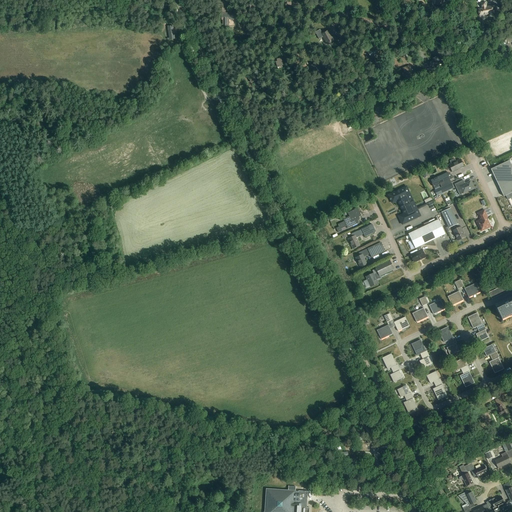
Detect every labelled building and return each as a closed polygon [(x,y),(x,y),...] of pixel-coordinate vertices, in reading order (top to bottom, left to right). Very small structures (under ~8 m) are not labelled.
[(436,0),(436,1),(435,1),(434,5),(438,5),(438,6),(438,7),(439,7),(439,8),(440,8),(441,8),(442,7),(442,6),(443,2),(444,2),(444,0),(436,0)] [(487,7),(486,2),(480,3),(481,9),(478,10),(479,15),(484,15),(484,16),(490,14),(494,14),(492,6),(487,7)] [(226,14),(226,8),(222,8),(222,14),(222,20),(224,20),(224,27),(229,27),(229,19),(236,19),(235,13),(226,14)] [(334,41),(328,31),(322,34),(320,30),(315,33),(319,40),(323,38),(326,45),(328,44),(329,45),(330,45),(332,44),(333,43),(332,42),(334,41)] [(379,56),(377,54),(378,54),(374,48),(368,53),(372,58),(375,55),(377,57),(379,56)] [(434,60),(428,63),(431,68),(442,64),(439,57),(433,59),(434,60)] [(314,76),(322,73),(317,63),(310,66),(314,76)] [(403,68),(406,77),(414,75),(410,65),(403,68)] [(254,76),(256,75),(255,74),(253,74),(253,72),(248,75),(252,83),(257,81),(254,76)] [(450,161),(451,164),(449,165),(452,172),(458,170),(458,169),(464,167),(460,160),(456,162),(455,159),(450,161)] [(511,166),(509,161),(497,166),(491,169),(504,197),(511,192),(511,166)] [(440,184),(450,180),(447,173),(430,181),(434,187),(440,184)] [(470,191),(474,189),(472,184),(472,185),(470,182),(465,184),(463,180),(455,185),(460,195),(469,191),(470,191)] [(439,189),(442,194),(454,188),(452,183),(439,189)] [(403,225),(421,216),(407,187),(389,195),(392,203),(398,201),(404,214),(399,217),(403,225)] [(440,210),(442,213),(449,228),(458,224),(450,206),(440,210)] [(343,220),(344,221),(338,224),(339,227),(337,228),(339,233),(342,231),(341,229),(347,226),(348,229),(359,223),(358,220),(359,220),(359,219),(359,218),(362,216),(358,208),(348,213),(350,217),(343,220)] [(484,210),(478,213),(481,220),(477,222),(481,231),(490,227),(486,218),(487,217),(484,210)] [(416,248),(420,246),(445,234),(438,220),(409,234),(416,248)] [(365,237),(376,232),(372,224),(362,229),(352,234),(353,237),(349,239),(353,249),(360,246),(356,238),(364,234),(365,237)] [(458,241),(465,237),(462,232),(463,232),(461,227),(453,231),(458,241)] [(364,257),(370,254),(372,258),(385,251),(381,242),(368,249),(359,253),(360,256),(356,258),(361,267),(367,264),(364,257)] [(422,250),(420,246),(416,248),(418,252),(411,255),(415,262),(426,257),(422,250)] [(380,276),(394,269),(390,260),(375,267),(378,273),(375,275),(374,273),(366,277),(371,287),(379,283),(377,279),(381,278),(380,276)] [(469,298),(480,292),(476,283),(465,289),(469,298)] [(452,306),(464,300),(459,291),(448,297),(452,306)] [(434,314),(445,309),(441,300),(430,306),(434,314)] [(511,301),(497,309),(502,320),(511,315),(511,301)] [(417,323),(428,317),(424,308),(413,314),(417,323)] [(478,330),(485,327),(484,324),(483,324),(477,313),(468,317),(474,329),(477,327),(478,330)] [(399,331),(410,326),(406,317),(394,322),(399,331)] [(382,339),(393,334),(388,325),(377,330),(382,339)] [(449,344),(456,341),(454,338),(453,338),(448,327),(439,331),(445,342),(448,341),(449,344)] [(485,327),(478,330),(480,333),(476,334),(480,342),(489,337),(485,330),(486,329),(485,327)] [(422,357),(429,353),(427,351),(426,351),(421,340),(412,344),(417,355),(421,354),(422,357)] [(456,341),(449,344),(450,346),(447,348),(451,356),(460,351),(456,344),(457,343),(456,341)] [(492,358),(499,355),(497,352),(496,352),(492,345),(483,349),(487,357),(490,355),(492,358)] [(429,353),(422,357),(423,359),(420,361),(424,369),(433,364),(429,357),(430,356),(429,353)] [(393,371),(399,367),(398,364),(397,365),(392,354),(383,358),(388,369),(391,368),(393,371)] [(499,355),(492,358),(493,360),(490,362),(495,373),(504,369),(499,358),(500,357),(499,355)] [(463,372),(469,369),(468,366),(467,366),(463,359),(454,363),(458,370),(461,369),(463,372)] [(399,367),(393,371),(394,373),(391,375),(394,383),(403,378),(400,371),(401,370),(399,367)] [(469,369),(463,372),(464,374),(460,376),(466,387),(475,383),(469,372),(470,371),(469,369)] [(435,385),(442,381),(441,379),(440,379),(436,371),(427,376),(431,383),(434,382),(435,385)] [(442,381),(435,385),(437,387),(433,389),(438,400),(447,396),(442,385),(443,384),(442,381)] [(406,398),(413,395),(411,392),(410,393),(407,385),(398,390),(401,397),(405,396),(406,398)] [(413,395),(406,398),(407,401),(404,403),(409,414),(418,410),(413,399),(414,398),(413,395)] [(506,416),(509,414),(506,409),(503,411),(501,406),(503,405),(499,398),(495,400),(498,407),(496,408),(500,416),(505,413),(506,416)] [(350,412),(346,414),(351,424),(355,422),(350,412)] [(331,416),(322,421),(328,433),(337,429),(331,416)] [(337,416),(334,418),(338,428),(342,426),(337,416)] [(322,421),(314,425),(320,437),(328,433),(322,421)] [(314,425),(306,429),(311,441),(320,437),(314,425)] [(358,431),(354,433),(360,443),(363,441),(358,431)] [(325,439),(317,443),(322,454),(331,450),(325,439)] [(317,443),(308,446),(314,458),(322,454),(317,443)] [(511,457),(511,456),(509,451),(506,453),(506,452),(501,454),(502,457),(494,461),(498,469),(511,463),(509,459),(511,457)] [(464,473),(466,472),(466,473),(470,471),(467,465),(464,467),(463,465),(459,467),(461,473),(463,472),(464,473)] [(478,477),(487,472),(484,466),(474,470),(478,477)] [(460,481),(463,480),(466,486),(473,483),(468,473),(459,478),(459,479),(460,481)] [(368,483),(371,479),(363,475),(361,478),(368,483)] [(309,511),(310,507),(307,507),(307,498),(308,491),(266,488),(264,511),(309,511)] [(469,505),(473,504),(477,502),(472,492),(468,494),(467,492),(458,496),(467,504),(468,506),(469,505)] [(511,509),(508,503),(505,505),(501,497),(495,500),(494,499),(489,501),(491,505),(492,505),(494,508),(493,508),(494,511),(497,511),(500,511),(499,509),(505,506),(507,511),(511,509)]
